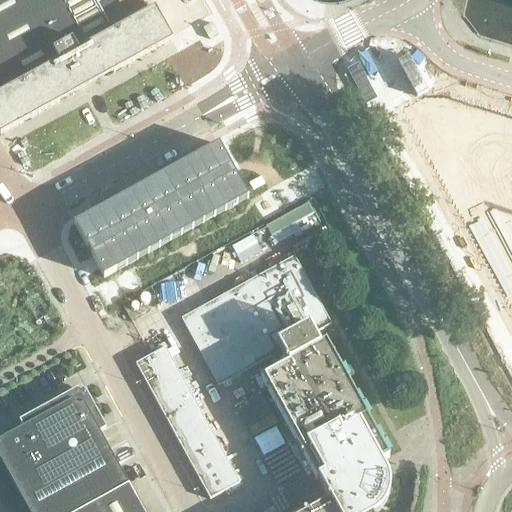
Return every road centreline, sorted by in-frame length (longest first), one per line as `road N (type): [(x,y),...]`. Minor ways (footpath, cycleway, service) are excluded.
road 1 (tertiary): [(484,395),(292,65)]
road 2 (unclassified): [(26,214),(292,65)]
road 3 (residential): [(190,511),(91,332)]
road 4 (unclassified): [(511,79),(461,63),(399,7)]
road 5 (residential): [(91,332),(26,214)]
road 6 (unclassified): [(292,65),(399,7)]
